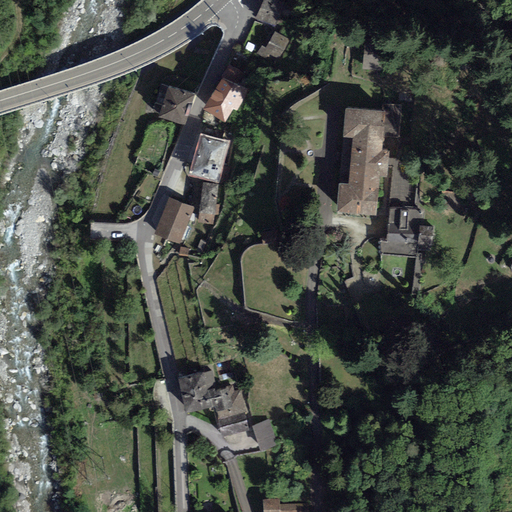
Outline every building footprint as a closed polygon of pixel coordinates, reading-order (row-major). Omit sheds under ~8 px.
[(277,0),(262,0),(255,19),(277,27),(286,4),(277,0)] [(289,40),(275,31),(265,47),(263,50),(270,54),(278,59),(289,40)] [(384,43),(364,42),(363,70),(382,71),(384,43)] [(266,60),(270,54),(263,50),(265,47),(262,45),(256,54),(266,60)] [(220,80),(203,110),(225,122),(242,92),(220,80)] [(168,86),(158,117),(184,126),(195,94),(168,86)] [(337,213),(376,216),(380,177),(387,177),(389,151),(383,150),(386,112),(346,109),(344,138),(353,138),(349,185),(340,184),(337,213)] [(200,134),(189,176),(219,184),(231,142),(200,134)] [(198,222),(213,224),(214,215),(219,215),(220,205),(216,204),(218,185),(203,183),(198,222)] [(169,198),(155,235),(179,245),(194,208),(169,198)] [(421,210),(391,208),(388,240),(416,243),(415,249),(431,250),(433,228),(420,227),(421,210)] [(265,243),(279,240),(276,228),(262,231),(265,243)] [(189,248),(181,247),(179,255),(187,257),(189,248)] [(222,438),(249,431),(244,413),(247,412),(240,391),(234,393),(232,387),(217,391),(216,388),(208,390),(204,374),(203,371),(176,378),(185,413),(213,405),(222,438)] [(211,372),(204,374),(208,390),(216,388),(211,372)] [(268,420),(252,426),(261,451),(277,445),(268,420)] [(263,500),(263,511),(307,511),(308,504),(279,505),(279,499),(263,500)]
